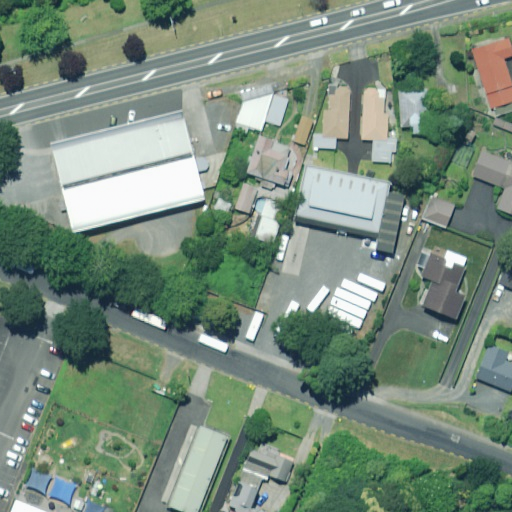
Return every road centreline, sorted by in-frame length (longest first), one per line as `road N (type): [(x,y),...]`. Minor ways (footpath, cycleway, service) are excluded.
road 1 (residential): [(0,268),(511,467)]
road 2 (secondary): [(0,112),(420,6)]
